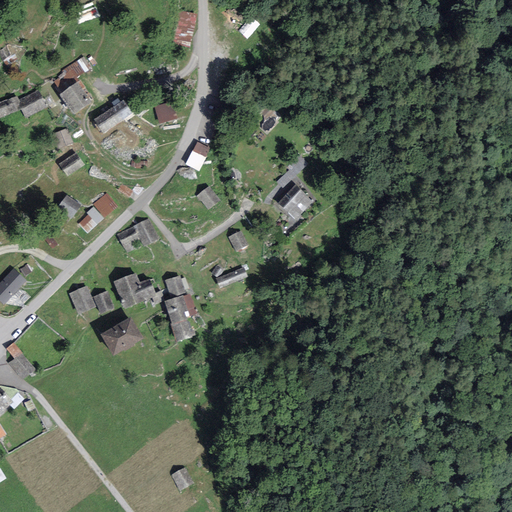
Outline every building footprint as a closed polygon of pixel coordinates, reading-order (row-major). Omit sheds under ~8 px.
[(197,14),(179,10),(172,42),(190,46),(197,14)] [(0,49),(0,53),(3,60),(16,53),(11,43),(0,49)] [(79,80),(77,77),(91,68),(83,56),(61,71),(63,72),(57,76),(59,78),(53,81),(61,93),(77,82),(79,80)] [(59,95),(73,115),(92,102),(77,82),(61,93),(59,95)] [(46,107),(39,91),(20,100),(17,95),(0,102),(0,117),(21,108),(25,117),(46,107)] [(132,114),(123,100),(94,120),(103,133),(132,114)] [(172,103),(155,108),(159,123),(177,118),(172,103)] [(73,142),(67,128),(54,133),(59,148),(73,142)] [(210,149),(197,142),(185,164),(199,171),(210,149)] [(85,165),(76,152),(59,164),(67,177),(85,165)] [(276,182),(283,188),(308,164),(299,155),(286,167),(289,170),(276,182)] [(133,191),(122,184),(119,189),(129,196),(133,191)] [(312,202),(295,185),(278,203),(295,220),(312,202)] [(220,200),(210,186),(197,196),(207,210),(220,200)] [(117,206),(107,193),(93,203),(104,217),(117,206)] [(80,205),(66,195),(57,208),(71,218),(80,205)] [(104,218),(94,207),(87,213),(89,215),(79,223),(87,233),(104,218)] [(148,219),(133,226),(139,237),(143,247),(159,239),(148,219)] [(133,226),(117,234),(122,245),(139,237),(133,226)] [(248,246),(242,231),(229,237),(236,252),(248,246)] [(58,244),(53,236),(47,240),(52,247),(58,244)] [(27,265),(20,269),(24,276),(31,271),(27,265)] [(219,276),(224,270),(217,265),(211,274),(217,277),(219,276)] [(27,281),(14,268),(0,282),(0,301),(4,305),(27,281)] [(219,278),(216,279),(219,287),(247,277),(243,268),(219,278)] [(135,273),(113,281),(124,308),(152,298),(154,304),(165,301),(162,291),(155,293),(150,279),(139,282),(135,273)] [(186,292),(180,276),(165,281),(170,297),(186,292)] [(96,306),(88,286),(71,293),(79,313),(96,306)] [(107,292),(95,297),(101,313),(114,308),(107,292)] [(183,295),(164,301),(171,324),(170,324),(176,342),(192,338),(188,329),(191,328),(186,317),(190,317),(183,295)] [(142,338),(130,318),(101,335),(113,355),(142,338)] [(22,353),(15,343),(7,348),(15,359),(22,353)] [(36,369),(22,353),(15,359),(10,363),(24,379),(36,369)] [(0,414),(13,402),(0,388),(0,414)] [(195,483),(186,468),(172,476),(181,491),(195,483)]
